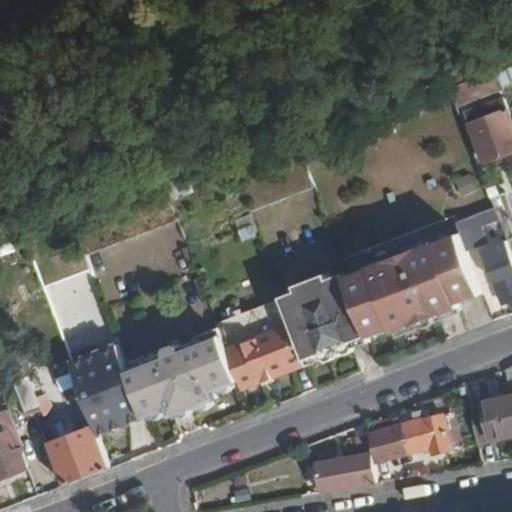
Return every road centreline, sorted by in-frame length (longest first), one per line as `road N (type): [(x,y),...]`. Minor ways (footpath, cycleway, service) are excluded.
road 1 (residential): [(511,344),(174,474)]
road 2 (residential): [(362,511),(511,485)]
